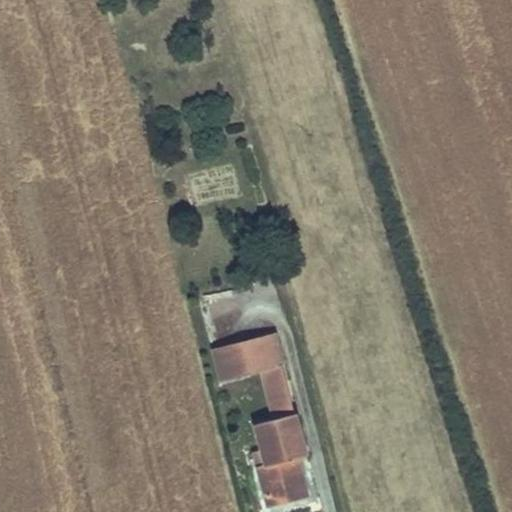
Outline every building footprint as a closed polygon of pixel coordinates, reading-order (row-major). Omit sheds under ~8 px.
[(243,344),(207,352),(214,383),(250,374),(256,372),(273,368),(267,337),(243,344)] [(287,415),(273,368),(256,372),(269,420),(287,415)] [(298,458),(287,415),(269,420),(262,422),(284,502),(299,498),(290,460),(298,458)] [(284,502),(262,422),(251,424),(258,451),(262,467),(251,470),(261,509),(284,502)] [(262,467),(258,451),(247,453),(251,470),(262,467)]
